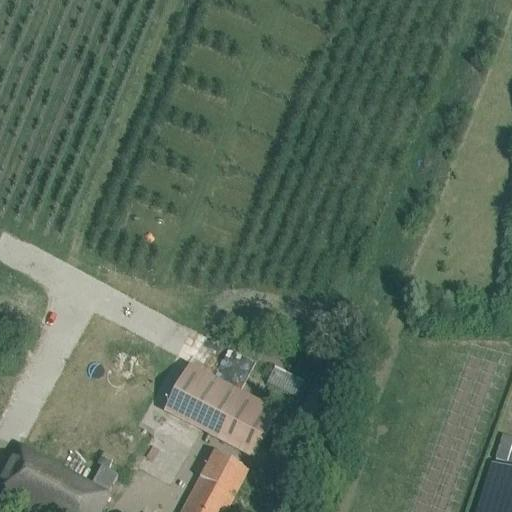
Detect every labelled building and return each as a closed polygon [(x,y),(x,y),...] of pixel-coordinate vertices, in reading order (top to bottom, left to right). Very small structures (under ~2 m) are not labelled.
[(235,453),(261,404),(190,366),(164,415),(235,453)] [(314,389),(287,445),(313,458),(341,401),(314,389)] [(254,463),(280,414),(261,404),(235,453),(254,463)] [(20,451),(0,487),(0,495),(31,511),(102,511),(111,496),(110,496),(108,495),(117,478),(107,473),(111,466),(101,460),(97,467),(101,469),(90,489),(87,487),(20,451)] [(227,511),(249,472),(230,462),(215,454),(183,511),(227,511)] [(511,511),(511,473),(491,467),(477,511),(511,511)]
